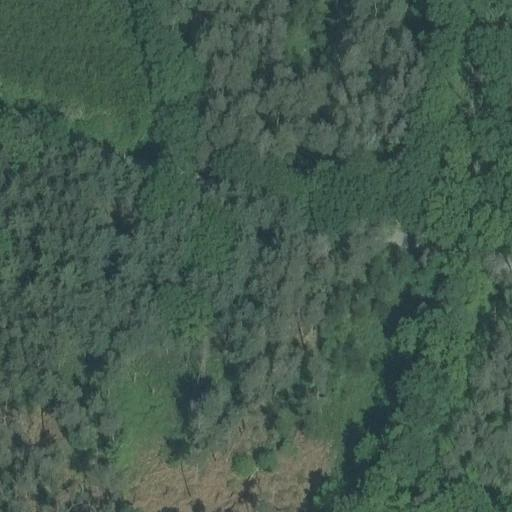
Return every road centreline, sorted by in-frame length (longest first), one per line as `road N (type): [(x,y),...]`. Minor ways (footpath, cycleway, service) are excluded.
road 1 (unclassified): [(0,115),(511,257)]
road 2 (track): [(365,511),(465,242)]
road 3 (track): [(481,0),(395,223)]
road 4 (track): [(244,0),(194,169)]
